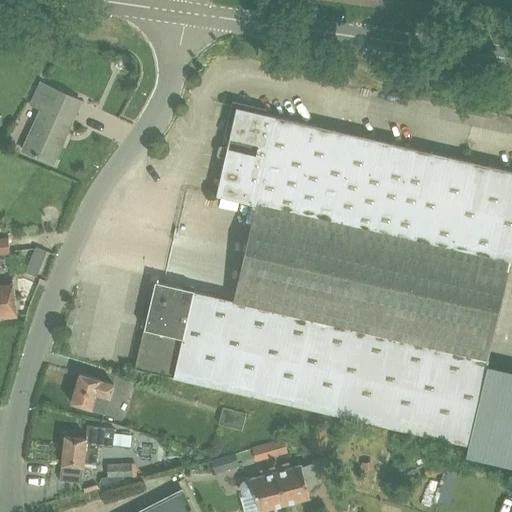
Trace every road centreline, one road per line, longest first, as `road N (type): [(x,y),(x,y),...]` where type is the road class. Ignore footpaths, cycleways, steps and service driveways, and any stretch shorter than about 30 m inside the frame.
road 1 (unclassified): [(0,448),(88,206),(165,99),(185,11)]
road 2 (unknown): [(81,225),(511,352)]
road 3 (tertiary): [(366,37),(185,11)]
road 4 (unclassified): [(366,37),(391,71),(511,105)]
road 5 (tertiary): [(511,58),(366,37)]
